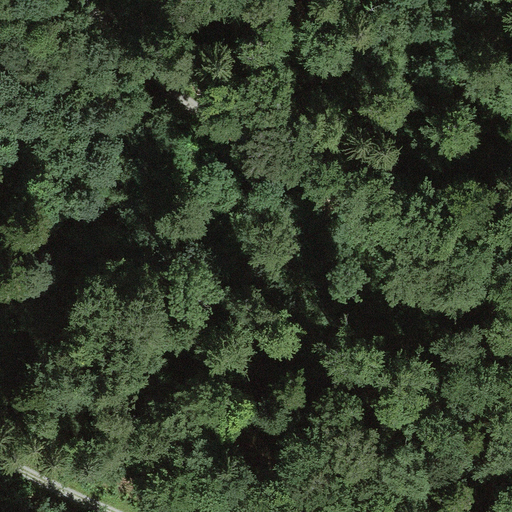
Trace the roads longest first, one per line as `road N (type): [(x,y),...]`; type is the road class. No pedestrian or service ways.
road 1 (track): [(511,295),(431,232),(219,128),(112,40),(80,0)]
road 2 (track): [(0,57),(106,89),(174,96)]
road 3 (track): [(110,511),(0,461)]
